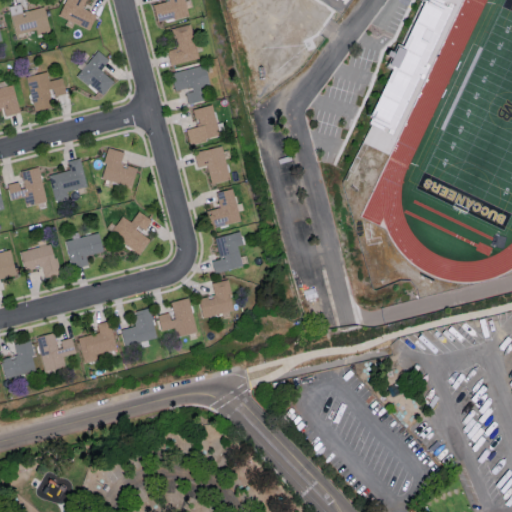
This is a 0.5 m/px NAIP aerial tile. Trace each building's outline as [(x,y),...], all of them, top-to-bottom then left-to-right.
[(89,29),(96,13),(81,7),(84,0),(64,0),(57,16),(72,23),(73,22),(89,29)] [(167,0),(152,3),(156,21),(187,15),(184,0),(167,0)] [(345,0),(325,0),(339,10),(345,0)] [(449,2),(443,0),(421,0),(403,47),(395,44),(387,64),(391,66),(369,121),(378,124),(378,123),(389,127),(417,58),(425,61),(449,2)] [(43,6),(22,11),(20,2),(8,5),(15,34),(35,29),(36,34),(49,31),(43,6)] [(166,49),(170,64),(198,57),(189,23),(170,27),(175,47),(166,49)] [(113,79),(100,71),(108,58),(95,49),(77,77),(103,94),(113,79)] [(169,72),(174,92),(184,89),(187,102),(203,99),(200,86),(209,84),(204,64),(169,72)] [(64,92),(61,77),(48,80),(46,71),(26,75),(33,110),(52,106),(50,95),(64,92)] [(0,87),(0,107),(3,107),(4,115),(18,112),(13,85),(0,87)] [(197,126),(185,128),(189,143),(219,135),(212,104),(193,108),(197,126)] [(193,151),(196,166),(206,164),(210,183),(228,179),(222,145),(193,151)] [(123,151),(107,147),(100,178),(132,185),(135,167),(121,164),(123,151)] [(66,160),(69,169),(48,174),(54,200),(67,197),(66,190),(86,185),(79,157),(66,160)] [(18,170),(20,180),(7,183),(10,199),(23,196),(25,205),(46,200),(38,166),(18,170)] [(215,191),(219,207),(208,209),(212,227),(239,221),(232,188),(215,191)] [(138,253),(149,239),(141,233),(151,219),(138,210),(130,221),(121,215),(109,232),(138,253)] [(214,237),(219,258),(211,260),(214,272),(242,265),(237,245),(242,244),(239,231),(214,237)] [(65,240),(71,267),(87,263),(85,255),(102,251),(98,232),(65,240)] [(19,250),(24,269),(40,265),(43,276),(58,272),(51,243),(19,250)] [(0,276),(15,274),(10,249),(0,250),(0,276)] [(198,298),(201,316),(233,311),(227,279),(211,282),(213,295),(198,298)] [(196,332),(188,297),(169,301),(171,311),(157,314),(161,330),(175,327),(177,336),(196,332)] [(123,343),(155,339),(150,307),(132,310),(134,326),(121,328),(123,343)] [(83,363),(97,360),(95,353),(115,349),(109,320),(96,322),(98,332),(77,336),(83,363)] [(35,336),(44,371),(65,366),(62,355),(75,352),(71,337),(56,340),(54,331),(35,336)] [(4,377),(36,371),(30,340),(13,344),(16,355),(0,358),(4,377)]
